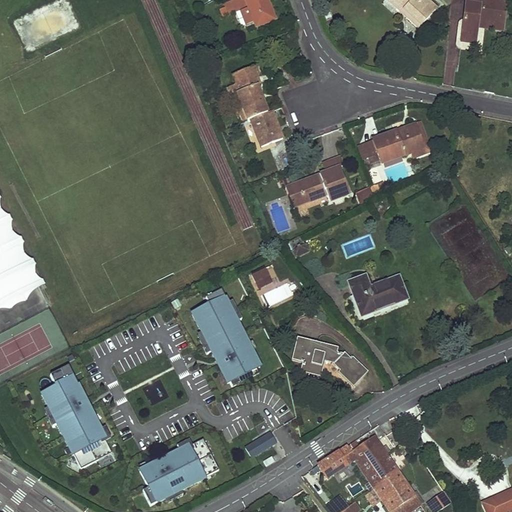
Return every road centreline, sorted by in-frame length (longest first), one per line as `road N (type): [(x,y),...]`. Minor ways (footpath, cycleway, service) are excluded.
road 1 (residential): [(511,347),(390,403),(215,511)]
road 2 (residential): [(370,82),(511,109)]
